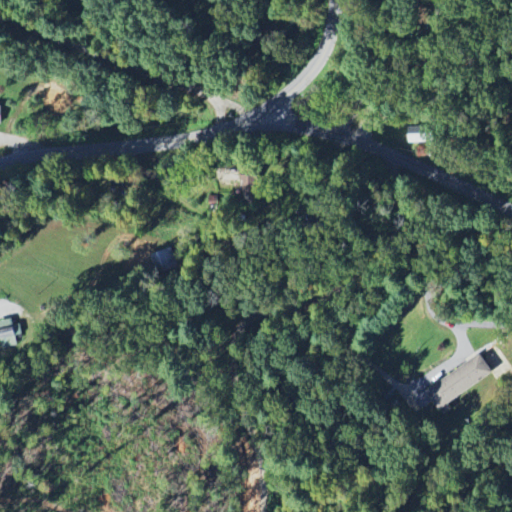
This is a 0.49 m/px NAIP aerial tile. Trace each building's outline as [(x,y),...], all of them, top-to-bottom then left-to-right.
[(407,127),(408,144),(441,142),(440,125),(407,127)] [(241,198),(256,199),(257,172),(243,171),(241,198)] [(149,256),(156,276),(178,268),(171,248),(149,256)] [(15,328),(14,319),(0,321),(0,328),(3,349),(26,345),(23,327),(15,328)] [(440,411),(494,374),(480,355),(427,392),(440,411)]
